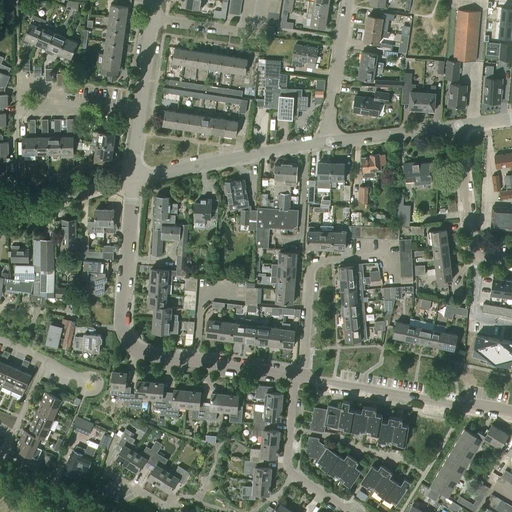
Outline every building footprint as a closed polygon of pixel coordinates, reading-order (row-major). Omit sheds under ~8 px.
[(68,0),(67,5),(79,9),(82,2),(73,0),(68,0)] [(131,6),(131,0),(113,0),(114,0),(117,0),(116,4),(111,4),(109,17),(126,19),(129,19),(130,14),(127,13),(128,6),(131,6)] [(202,9),(203,0),(185,0),(185,6),(202,9)] [(225,19),(228,0),(225,0),(223,0),(222,11),(214,10),(213,17),(225,19)] [(284,0),(284,8),(286,8),(286,10),(289,11),(289,9),(292,9),(293,0),(284,0)] [(329,3),(314,1),(310,1),(308,12),(327,15),(329,3)] [(511,6),(497,5),(494,38),(511,39),(511,6)] [(289,11),(286,10),(286,8),(284,8),(280,27),(292,29),(293,23),(286,22),(288,12),(292,12),(292,9),(289,9),(289,11)] [(476,61),(479,11),(458,10),(455,59),(476,61)] [(374,11),(373,17),(389,19),(393,20),(394,14),(374,11)] [(325,28),(327,15),(308,12),(307,18),(311,18),(310,26),(325,28)] [(109,17),(104,16),(104,20),(104,21),(109,22),(108,29),(124,31),(127,32),(128,26),(125,26),(126,19),(109,17)] [(368,16),(366,28),(387,32),(389,19),(373,17),(368,16)] [(24,37),(23,37),(21,42),(28,45),(30,41),(35,43),(44,23),(39,20),(37,25),(30,23),(24,37)] [(54,32),(56,28),(44,23),(35,43),(35,45),(40,48),(41,46),(47,48),(54,32)] [(274,34),(275,26),(268,25),(266,33),(274,34)] [(366,28),(364,42),(379,44),(380,36),(388,37),(389,32),(387,32),(366,28)] [(125,44),(126,38),(124,38),(124,31),(108,29),(106,42),(123,44),(125,44)] [(66,37),(54,32),(47,48),(46,50),(51,52),(52,50),(59,53),(66,37)] [(71,58),(78,42),(66,37),(59,53),(58,55),(63,57),(64,55),(71,58)] [(123,57),(124,51),(122,50),(123,44),(106,42),(104,54),(121,57),(123,57)] [(487,42),(486,54),(499,55),(500,43),(497,43),(487,42)] [(380,43),(379,49),(384,50),(391,51),(392,44),(380,43)] [(511,44),(501,43),(500,59),(511,60),(511,44)] [(317,48),(295,44),(292,59),(315,63),(317,48)] [(185,64),(187,50),(175,48),(172,68),(177,68),(178,63),(185,64)] [(197,66),(199,51),(187,50),(185,64),(197,66)] [(209,68),(211,53),(199,51),(197,66),(209,68)] [(382,68),(383,63),(376,62),(377,54),(362,52),(360,64),(382,68)] [(104,54),(98,53),(96,64),(103,65),(102,73),(108,74),(116,75),(117,69),(122,70),(123,63),(120,63),(121,57),(104,54)] [(221,70),(223,55),(211,53),(209,68),(221,70)] [(232,71),(235,57),(223,55),(221,70),(232,71)] [(0,66),(4,58),(0,56),(0,84),(4,87),(9,76),(0,71),(0,66)] [(245,73),(247,59),(235,57),(232,71),(245,73)] [(459,80),(461,61),(446,60),(444,79),(459,80)] [(381,74),(382,68),(360,64),(358,78),(373,80),(374,72),(381,74)] [(279,108),(281,91),(279,91),(279,87),(281,67),(266,66),(266,77),(267,77),(264,107),(279,108)] [(493,78),(493,72),(489,72),(489,66),(486,66),(486,78),(485,78),(484,101),(488,102),(490,103),(495,104),(496,102),(501,103),(502,79),(493,78)] [(404,73),(403,81),(402,96),(410,97),(409,109),(422,110),(423,92),(415,92),(416,85),(411,84),(411,82),(409,81),(409,73),(404,73)] [(317,80),(316,90),(323,90),(325,90),(325,80),(324,80),(317,80)] [(465,108),(467,86),(450,85),(448,106),(465,108)] [(434,111),(436,86),(431,86),(431,93),(423,92),(422,110),(434,111)] [(288,88),(288,87),(286,87),(286,88),(279,87),(279,91),(281,91),(279,108),(278,117),(298,119),(299,97),(296,96),(297,89),(288,88)] [(388,104),(389,94),(375,92),(374,99),(355,96),(353,112),(378,116),(380,102),(388,104)] [(245,113),(247,101),(241,100),(240,104),(239,113),(245,113)] [(175,127),(178,112),(165,110),(163,125),(175,127)] [(187,129),(190,114),(178,112),(175,127),(187,129)] [(199,130),(202,116),(190,114),(187,129),(199,130)] [(211,132),(213,117),(202,116),(199,130),(211,132)] [(223,134),(225,119),(213,117),(211,132),(223,134)] [(48,154),(61,154),(61,136),(60,119),(54,119),(54,136),(48,136),(48,154)] [(74,157),(74,154),(74,139),(73,124),(73,119),(67,119),(67,136),(61,136),(61,154),(61,157),(74,157)] [(235,136),(238,121),(225,119),(223,134),(235,136)] [(22,155),(35,154),(36,137),(35,120),(29,120),(29,137),(22,137),(22,155)] [(35,154),(48,154),(48,136),(47,120),(42,120),(42,136),(36,137),(35,154)] [(98,131),(92,130),(91,143),(113,146),(116,146),(117,141),(114,141),(115,133),(98,131)] [(114,159),(115,153),(112,153),(113,146),(91,143),(90,149),(95,150),(94,157),(95,157),(94,163),(108,165),(109,158),(114,159)] [(497,168),(511,166),(511,152),(495,155),(497,168)] [(379,155),(379,154),(370,155),(370,157),(362,158),(364,177),(368,176),(368,177),(376,176),(376,171),(381,170),(380,165),(386,165),(385,154),(379,155)] [(331,163),(319,162),(317,188),(330,189),(331,163)] [(274,179),(269,178),(269,188),(274,188),(274,194),(281,194),(282,185),(283,185),(283,181),(285,181),(286,164),(275,163),(274,179)] [(343,180),(344,163),(331,163),(330,189),(336,189),(337,180),(343,180)] [(405,181),(414,180),(414,186),(431,184),(429,163),(413,165),(413,163),(403,164),(405,181)] [(297,165),(286,164),(285,181),(283,181),(283,185),(282,185),(281,194),(274,194),(273,199),(271,201),(270,201),(267,199),(268,194),(259,193),(255,247),(268,248),(270,228),(297,230),(298,210),(289,209),(291,186),(296,186),(296,181),(297,165)] [(494,191),(501,189),(499,175),(492,176),(494,191)] [(247,199),(244,180),(234,182),(234,181),(226,182),(230,205),(238,204),(239,207),(243,207),(243,202),(243,200),(247,199)] [(369,203),(370,187),(359,186),(358,202),(369,203)] [(501,199),(511,197),(511,189),(500,191),(501,199)] [(151,254),(161,255),(162,239),(178,240),(176,268),(184,269),(187,224),(174,223),(175,215),(169,215),(169,212),(176,213),(177,204),(170,204),(170,198),(165,197),(163,195),(158,195),(155,197),(151,254)] [(409,226),(410,205),(404,204),(404,196),(397,196),(395,225),(409,226)] [(205,222),(205,218),(217,218),(217,211),(211,211),(212,199),(201,199),(200,203),(195,203),(194,226),(204,227),(204,222),(205,222)] [(511,229),(511,207),(492,207),(491,228),(511,229)] [(249,225),(250,209),(241,208),(239,224),(249,225)] [(103,231),(104,209),(96,209),(95,222),(89,221),(89,231),(103,231)] [(116,232),(116,222),(113,222),(114,210),(104,209),(103,231),(116,232)] [(75,236),(75,220),(62,220),(62,236),(67,236),(67,246),(78,246),(78,236),(75,236)] [(320,231),(319,248),(331,249),(332,232),(332,226),(320,225),(320,231)] [(307,247),(319,248),(320,231),(314,231),(314,226),(308,226),(307,247)] [(424,227),(411,226),(411,235),(423,235),(424,227)] [(432,245),(447,243),(445,230),(430,232),(432,245)] [(344,249),(345,233),(333,232),(332,232),(331,249),(344,249)] [(15,265),(15,280),(30,282),(30,280),(33,280),(33,278),(40,278),(41,240),(39,240),(34,239),(34,265),(15,265)] [(33,278),(33,280),(34,280),(33,294),(53,297),(53,259),(53,240),(41,240),(40,278),(33,278)] [(433,257),(448,255),(447,243),(432,245),(433,257)] [(102,258),(102,252),(88,251),(88,246),(81,245),(80,257),(102,258)] [(12,261),(29,262),(29,248),(22,248),(22,249),(12,249),(12,251),(9,251),(9,256),(12,256),(12,261)] [(295,266),(296,253),(279,252),(278,264),(278,265),(295,266)] [(435,269),(450,267),(448,255),(433,257),(435,269)] [(104,282),(106,280),(108,262),(83,260),(83,271),(89,271),(88,281),(86,281),(86,292),(94,292),(95,294),(100,295),(101,293),(103,293),(104,282)] [(294,279),(295,266),(278,265),(278,264),(272,264),(271,277),(294,279)] [(354,272),(354,266),(339,267),(340,279),(361,277),(361,271),(354,272)] [(451,280),(450,267),(435,269),(437,288),(447,287),(446,281),(451,280)] [(176,274),(177,271),(150,270),(150,281),(166,283),(166,282),(171,283),(172,274),(176,274)] [(0,298),(1,298),(3,283),(7,284),(7,292),(31,295),(33,282),(30,282),(15,280),(0,277),(0,298)] [(293,291),(294,286),(294,279),(271,277),(270,282),(277,283),(276,290),(293,291)] [(341,292),(362,290),(361,277),(340,279),(341,292)] [(492,278),(490,295),(501,296),(504,279),(492,278)] [(511,280),(504,279),(501,296),(511,297),(511,280)] [(165,296),(166,283),(150,281),(149,294),(165,296)] [(69,298),(70,288),(56,286),(55,297),(69,298)] [(397,299),(403,299),(402,293),(413,292),(413,286),(396,287),(397,299)] [(385,313),(391,312),(395,299),(397,299),(396,287),(390,288),(391,300),(384,300),(385,313)] [(261,304),(262,288),(257,288),(257,295),(245,294),(245,299),(257,300),(256,303),(261,304)] [(293,303),(293,291),(276,290),(275,302),(293,303)] [(342,304),(364,302),(362,290),(341,292),(342,304)] [(66,300),(53,297),(33,294),(32,294),(31,303),(35,303),(34,305),(44,307),(45,303),(65,307),(66,300)] [(171,308),(171,307),(164,307),(165,296),(149,294),(148,306),(171,308)] [(343,316),(365,314),(364,302),(342,304),(343,316)] [(511,308),(483,303),(481,311),(511,316),(511,308)] [(177,321),(178,315),(170,314),(171,308),(148,306),(148,307),(154,307),(153,319),(177,321)] [(271,307),(271,311),(271,315),(279,316),(280,308),(271,307)] [(344,328),(366,327),(365,314),(343,316),(344,328)] [(42,343),(42,346),(47,347),(47,345),(55,347),(56,346),(63,348),(67,328),(69,320),(63,319),(61,327),(60,327),(60,325),(52,323),(52,322),(48,320),(47,324),(43,343),(42,343)] [(178,321),(177,321),(153,319),(152,332),(177,334),(178,321)] [(244,324),(242,341),(254,343),(256,326),(257,321),(245,319),(244,324)] [(217,338),(220,321),(207,320),(205,337),(217,338)] [(230,340),(232,323),(220,321),(217,338),(230,340)] [(405,340),(408,325),(396,322),(392,337),(405,340)] [(242,341),(244,324),(232,323),(230,340),(242,341)] [(289,330),(290,323),(283,323),(282,329),(281,329),(279,346),(291,347),(293,330),(289,330)] [(417,343),(420,327),(408,325),(405,340),(417,343)] [(99,352),(99,344),(101,343),(102,337),(100,336),(100,335),(86,334),(87,327),(75,326),(73,353),(82,353),(82,349),(88,349),(88,351),(99,352)] [(267,344),(269,327),(256,326),(254,343),(267,344)] [(279,346),(281,329),(269,327),(267,344),(279,346)] [(353,341),(361,340),(367,340),(366,327),(344,328),(345,341),(353,341)] [(429,345),(432,330),(420,327),(417,343),(429,345)] [(67,328),(63,348),(68,349),(73,329),(67,328)] [(441,348),(444,332),(432,330),(429,345),(441,348)] [(453,351),(456,335),(444,332),(441,348),(453,351)] [(511,342),(475,334),(471,354),(487,358),(486,361),(511,366),(511,342)] [(0,380),(4,382),(11,366),(1,362),(0,363),(0,380)] [(22,368),(21,370),(21,371),(14,387),(12,391),(22,396),(31,375),(25,372),(26,369),(28,365),(22,363),(20,367),(22,368)] [(12,391),(14,387),(21,371),(21,370),(11,366),(4,382),(4,383),(2,387),(12,391)] [(130,393),(130,387),(124,386),(126,373),(112,371),(111,387),(109,387),(109,393),(117,394),(117,399),(123,399),(123,403),(125,406),(128,406),(129,393),(130,393)] [(148,398),(150,382),(137,380),(135,394),(130,393),(129,393),(128,406),(141,408),(142,398),(148,398)] [(166,415),(167,402),(168,397),(161,397),(163,383),(150,382),(148,398),(155,399),(154,409),(161,410),(160,415),(166,415)] [(281,407),(282,393),(269,391),(269,387),(256,386),(255,397),(266,398),(265,405),(281,407)] [(185,407),(186,401),(187,391),(174,389),(173,403),(167,402),(166,415),(178,416),(179,406),(185,407)] [(203,419),(205,405),(199,405),(200,392),(187,391),(186,401),(185,407),(192,408),(191,418),(203,419)] [(57,409),(61,400),(62,399),(46,392),(41,402),(57,409)] [(223,411),(224,400),(225,394),(212,393),(210,406),(205,405),(203,419),(216,420),(217,410),(223,411)] [(241,423),(242,409),(237,409),(238,396),(225,394),(224,400),(223,411),(230,411),(229,422),(241,423)] [(350,430),(354,410),(348,409),(350,402),(342,401),(341,408),(338,428),(350,430)] [(53,419),(57,409),(41,402),(37,412),(53,419)] [(280,420),(281,407),(265,405),(264,412),(255,412),(254,423),(266,424),(267,419),(280,420)] [(338,428),(341,408),(327,406),(327,410),(325,425),(338,428)] [(354,410),(350,430),(378,435),(381,416),(375,414),(377,408),(362,406),(361,412),(354,410)] [(313,407),(312,415),(318,416),(320,409),(313,407)] [(316,431),(323,432),(325,425),(327,410),(320,409),(318,416),(317,424),(316,431)] [(48,429),(53,419),(37,412),(32,422),(48,429)] [(312,415),(310,422),(317,424),(318,416),(312,415)] [(84,419),(77,416),(71,428),(88,435),(93,423),(89,421),(90,418),(85,416),(84,419)] [(381,416),(378,435),(377,440),(405,445),(408,426),(402,425),(403,419),(389,417),(388,422),(381,421),(382,416),(381,416)] [(420,430),(436,431),(437,418),(421,418),(420,430)] [(44,440),(48,429),(32,422),(28,432),(40,437),(40,438),(44,440)] [(309,430),(316,431),(317,424),(310,422),(309,430)] [(278,444),(279,432),(265,430),(266,424),(254,423),(253,435),(262,436),(262,443),(278,444)] [(504,441),(508,435),(492,426),(485,436),(478,432),(475,436),(465,429),(458,440),(474,450),(481,439),(483,440),(484,438),(503,450),(507,443),(504,441)] [(117,444),(122,447),(115,458),(126,465),(135,452),(139,446),(133,443),(135,439),(130,436),(132,432),(126,428),(123,432),(124,433),(117,444)] [(36,448),(40,438),(40,437),(28,432),(24,430),(20,440),(36,448)] [(104,434),(101,440),(110,443),(112,438),(104,434)] [(317,460),(325,449),(317,443),(318,439),(308,437),(304,456),(313,458),(317,460)] [(32,464),(34,458),(32,457),(36,448),(20,440),(15,450),(22,454),(20,459),(32,464)] [(157,453),(162,444),(156,440),(151,449),(146,446),(141,455),(135,452),(126,465),(138,472),(144,461),(149,464),(156,452),(157,453)] [(467,462),(474,450),(458,440),(451,452),(467,462)] [(276,458),(278,444),(262,443),(261,450),(251,449),(250,461),(258,461),(258,462),(262,462),(263,456),(276,458)] [(72,450),(63,471),(74,476),(80,463),(88,466),(92,459),(91,459),(96,449),(88,445),(86,450),(77,445),(74,451),(72,450)] [(325,471),(337,455),(326,448),(325,449),(317,460),(314,464),(325,471)] [(159,485),(167,471),(161,468),(167,459),(157,453),(156,452),(149,464),(155,467),(148,478),(159,485)] [(461,473),(467,462),(451,452),(444,463),(461,473)] [(343,459),(337,455),(325,471),(337,479),(351,458),(346,455),(343,459)] [(349,487),(360,471),(355,467),(357,462),(351,458),(337,479),(349,487)] [(258,461),(250,461),(245,461),(244,473),(254,474),(253,480),(269,482),(271,469),(257,467),(258,462),(258,461)] [(454,484),(461,473),(444,463),(437,474),(454,484)] [(182,484),(189,472),(178,466),(173,475),(167,471),(159,485),(170,492),(177,480),(182,484)] [(377,470),(371,466),(360,482),(371,490),(385,469),(379,466),(377,470)] [(382,497),(393,481),(388,478),(391,474),(385,469),(371,490),(382,497)] [(505,481),(509,474),(505,471),(501,478),(505,481)] [(447,495),(454,484),(437,474),(431,485),(447,495)] [(394,505),(409,483),(404,479),(400,485),(393,481),(382,497),(394,505)] [(269,482),(253,480),(253,487),(242,486),(241,498),(254,500),(255,494),(268,495),(269,482)] [(431,499),(435,491),(431,488),(426,496),(431,499)] [(364,500),(368,495),(359,489),(356,494),(364,500)] [(435,501),(440,494),(435,491),(431,499),(435,501)] [(491,507),(496,498),(491,494),(486,504),(491,507)] [(495,510),(501,500),(496,498),(491,507),(495,510)] [(498,511),(500,511),(506,503),(501,500),(495,510),(498,511)] [(452,501),(447,508),(452,511),(456,504),(452,501)] [(472,505),(470,509),(475,511),(480,503),(475,501),(472,505)] [(286,511),(288,510),(277,503),(271,511),(266,511),(265,511),(263,511),(286,511)] [(511,511),(511,506),(506,503),(500,511),(511,511)]
